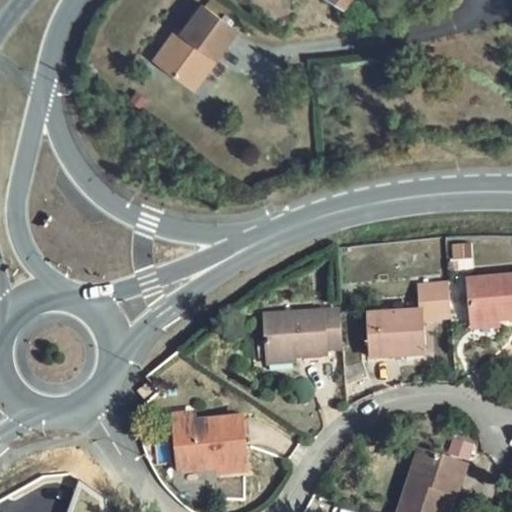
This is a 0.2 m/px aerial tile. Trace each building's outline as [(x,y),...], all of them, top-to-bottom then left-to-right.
[(157,62),(190,85),(212,54),(219,59),(239,31),(204,6),(185,34),(180,29),(157,62)] [(212,54),(190,85),(196,90),(219,59),(212,54)] [(460,272),(459,262),(448,263),(448,273),(460,272)] [(511,277),(468,281),(471,324),(499,322),(511,320),(511,277)] [(449,284),(419,286),(420,305),(432,304),(435,320),(451,319),(449,284)] [(421,313),(422,322),(435,320),(432,304),(420,305),(421,313)] [(341,311),(264,316),(266,338),(266,348),(267,360),(296,358),(327,356),(326,351),(344,350),(341,311)] [(421,313),(369,316),(371,359),(425,356),(422,322),(421,313)] [(266,338),(257,337),(257,348),(266,348),(266,338)] [(147,384),(137,392),(145,401),(155,393),(147,384)] [(194,415),(174,416),(175,424),(195,423),(194,415)] [(195,423),(175,424),(179,473),(201,471),(201,466),(219,464),(220,475),(248,472),(242,419),(195,423)] [(455,433),(453,439),(473,445),(474,439),(455,433)] [(449,453),(468,460),(473,445),(453,439),(449,453)] [(445,511),(451,493),(443,490),(452,460),(421,451),(401,511),(445,511)] [(451,493),(457,495),(466,465),(452,460),(443,490),(451,493)]
